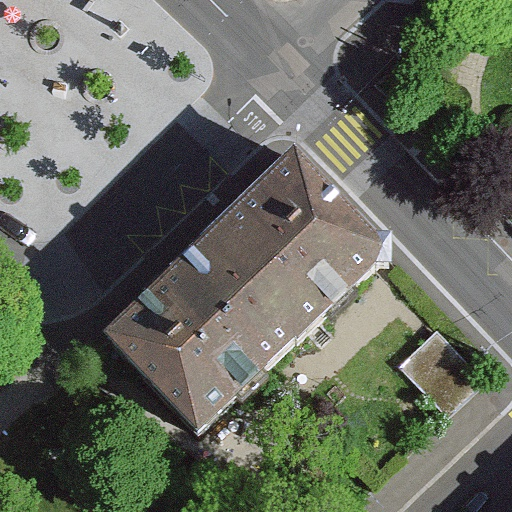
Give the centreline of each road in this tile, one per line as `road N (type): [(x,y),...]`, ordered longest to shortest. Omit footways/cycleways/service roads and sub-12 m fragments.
road 1 (unclassified): [(279,67),(53,278),(0,245)]
road 2 (residential): [(279,67),(511,302)]
